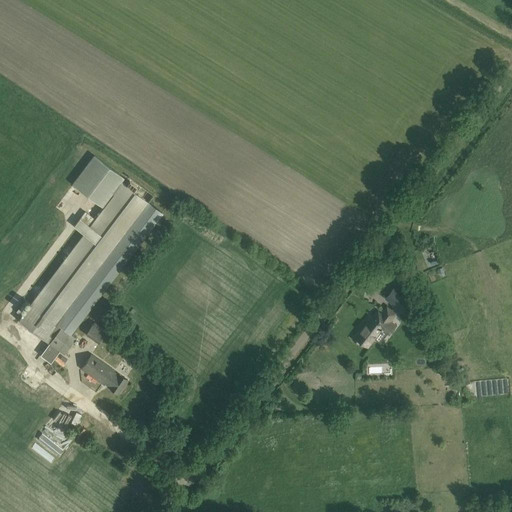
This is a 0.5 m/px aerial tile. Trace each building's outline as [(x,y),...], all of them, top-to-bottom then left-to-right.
[(121,177),(94,156),(74,183),(101,204),(121,177)] [(74,225),(84,233),(18,320),(48,343),(44,349),(42,348),(40,350),(42,351),(39,355),(50,363),(59,351),(62,354),(74,338),(69,334),(161,212),(147,201),(122,182),(95,218),(85,211),(74,225)] [(402,271),(396,280),(403,285),(409,276),(405,273),(402,271)] [(387,297),(386,298),(395,305),(391,310),(394,312),(398,307),(402,310),(410,299),(394,287),(387,297)] [(382,328),(389,333),(395,325),(390,321),(396,314),(394,312),(391,310),(387,307),(382,315),(378,312),(373,319),(371,318),(362,329),(361,329),(354,338),(361,343),(362,341),(368,346),(374,339),(382,328)] [(11,317),(4,321),(9,329),(16,325),(11,317)] [(106,331),(86,317),(78,329),(98,343),(106,331)] [(117,393),(127,379),(117,373),(113,371),(114,370),(91,354),(80,370),(104,385),(105,384),(108,386),(107,387),(117,393)] [(129,376),(137,366),(127,359),(120,369),(129,376)] [(87,430),(80,425),(72,435),(80,441),(87,430)]
